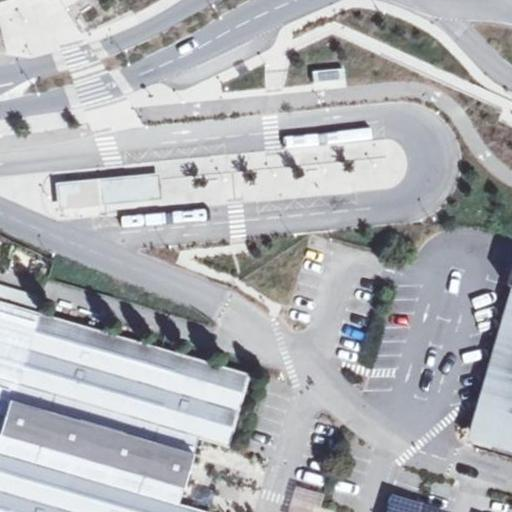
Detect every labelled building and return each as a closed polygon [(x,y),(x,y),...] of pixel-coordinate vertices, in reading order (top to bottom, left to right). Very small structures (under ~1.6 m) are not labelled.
[(341,80),(340,71),(316,72),(316,81),(341,80)] [(156,172),(100,178),(104,206),(160,200),(156,172)] [(100,178),(51,184),(55,212),(104,206),(100,178)] [(34,309),(0,298),(0,511),(206,511),(184,505),(204,440),(234,450),(256,377),(34,309)] [(511,450),(511,322),(477,440),(511,450)] [(300,511),(316,511),(322,495),(307,491),(300,511)]
